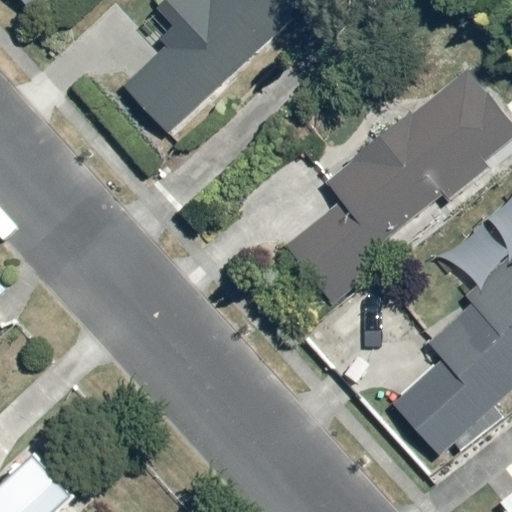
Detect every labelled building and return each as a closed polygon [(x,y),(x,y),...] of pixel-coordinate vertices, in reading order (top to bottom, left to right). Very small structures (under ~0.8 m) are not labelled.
[(27,0),(34,8),(44,0),(27,0)] [(127,86),(173,132),(316,0),(172,0),(159,11),(181,31),(127,86)] [(341,202),(285,246),(333,307),(395,260),(382,244),(511,144),(511,114),(474,70),(328,183),(341,202)] [(396,405),(444,454),(511,395),(511,261),(469,299),(475,306),(434,343),(450,360),(396,405)] [(65,511),(76,500),(36,451),(0,487),(0,511),(65,511)] [(511,511),(511,497),(498,508),(500,511),(511,511)]
